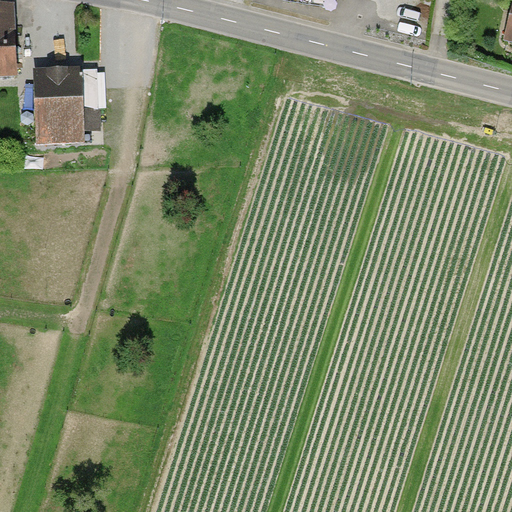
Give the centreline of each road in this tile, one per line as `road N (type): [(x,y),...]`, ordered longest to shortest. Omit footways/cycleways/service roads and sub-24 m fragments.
road 1 (track): [(135,0),(141,105),(25,511)]
road 2 (tertiary): [(153,0),(511,93)]
